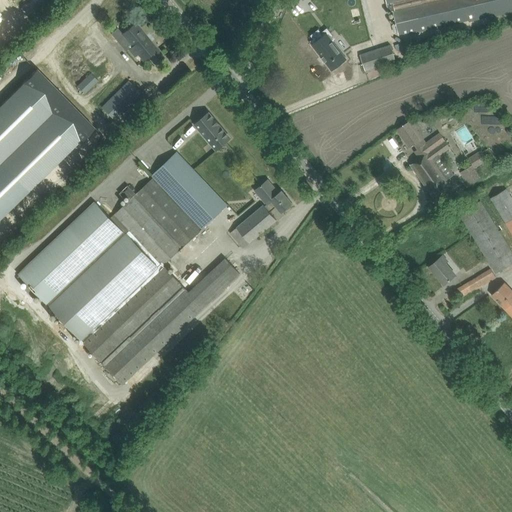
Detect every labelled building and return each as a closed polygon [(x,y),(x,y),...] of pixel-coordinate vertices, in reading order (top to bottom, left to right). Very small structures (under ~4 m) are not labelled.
[(511,0),(386,0),(389,12),(393,11),(399,34),(411,32),(411,34),(469,20),(469,22),(511,11),(511,0)] [(0,6),(0,25),(9,18),(0,6)] [(164,58),(135,23),(122,34),(118,28),(111,34),(123,49),(127,46),(135,56),(138,53),(143,60),(149,55),(156,64),(159,61),(160,62),(161,61),(160,61),(164,58)] [(313,44),(312,44),(332,70),(335,68),(346,59),(333,41),(332,41),(326,33),(313,44)] [(372,71),(371,68),(390,62),(391,65),(397,63),(391,45),(361,55),(365,70),(366,73),(372,71)] [(6,75),(12,65),(7,62),(2,72),(6,75)] [(23,83),(0,105),(0,218),(11,208),(79,141),(80,142),(94,128),(89,122),(37,69),(22,83),(23,83)] [(90,73),(77,86),(85,93),(98,80),(90,73)] [(141,92),(128,79),(102,106),(115,119),(141,92)] [(209,112),(195,124),(217,150),(230,138),(218,124),(219,123),(215,119),(215,120),(209,112)] [(410,120),(397,129),(410,147),(414,144),(423,138),(410,120)] [(447,179),(433,160),(440,155),(450,147),(446,141),(411,164),(434,198),(442,192),(451,185),(447,179)] [(154,177),(152,179),(114,215),(111,218),(95,202),(18,274),(29,285),(25,289),(33,298),(37,295),(122,385),(203,308),(188,292),(163,265),(188,242),(200,231),(200,230),(223,209),(227,205),(223,209),(216,201),(218,199),(182,162),(180,164),(173,156),(177,152),(152,175),(154,177)] [(433,160),(447,179),(454,174),(440,155),(433,160)] [(478,158),(471,162),(473,164),(475,168),(482,164),(478,158)] [(473,164),(460,172),(468,185),(469,186),(481,178),(476,169),(473,164)] [(243,248),(268,227),(277,220),(270,212),(277,206),(281,212),(292,203),(282,190),(279,193),(268,180),(255,190),(267,204),(265,206),(264,205),(230,233),(243,248)] [(511,197),(509,192),(506,189),(491,198),(511,232),(511,197)] [(460,213),(496,273),(511,263),(511,252),(480,201),(460,213)] [(443,255),(437,260),(429,267),(444,284),(456,275),(446,262),(448,261),(443,255)] [(188,292),(203,308),(241,274),(226,257),(188,292)] [(496,278),(491,269),(458,289),(463,298),(496,278)] [(511,289),(505,282),(499,288),(492,295),(511,315),(511,289)] [(80,368),(76,371),(83,379),(86,377),(80,368)]
